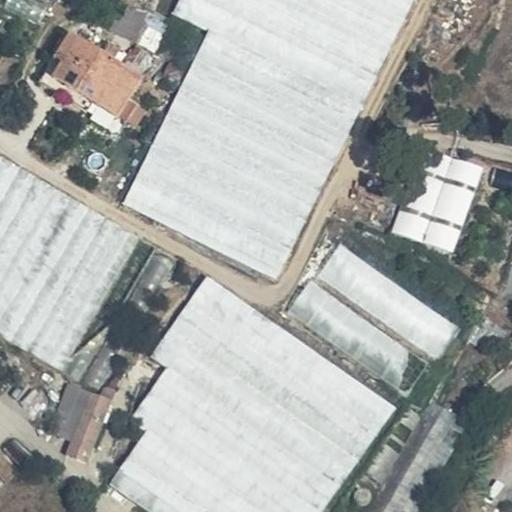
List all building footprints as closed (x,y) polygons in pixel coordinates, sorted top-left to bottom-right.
[(274,230),(258,240),(193,211),(180,214),(173,185),(184,162),(162,167),(158,196),(145,190),(158,161),(153,152),(128,207),(287,278),(412,0),(181,0),(175,14),(210,29),(169,121),(202,126),(219,116),(225,143),(264,161),(228,155),(209,167),(231,177),(239,172),(274,230)] [(116,35),(144,52),(164,18),(131,9),(116,35)] [(159,61),(181,27),(164,18),(144,52),(159,61)] [(64,79),(85,48),(73,40),(52,73),(43,87),(114,137),(119,129),(61,83),(64,79)] [(119,129),(131,112),(146,89),(85,48),(64,79),(61,83),(119,129)] [(395,232),(455,254),(486,170),(427,148),(395,232)] [(463,328),(343,244),(321,275),(441,359),(463,328)] [(191,280),(177,273),(171,289),(185,295),(191,280)] [(511,274),(510,274),(499,304),(511,312),(511,274)] [(431,361),(311,277),(289,308),(409,392),(431,361)] [(148,511),(322,511),(394,401),(203,281),(155,357),(169,366),(135,419),(149,428),(111,488),(148,511)] [(90,402),(108,408),(111,399),(93,393),(90,402)] [(108,408),(90,402),(85,400),(63,463),(85,471),(108,408)] [(412,450),(389,511),(418,511),(438,460),(412,450)]
